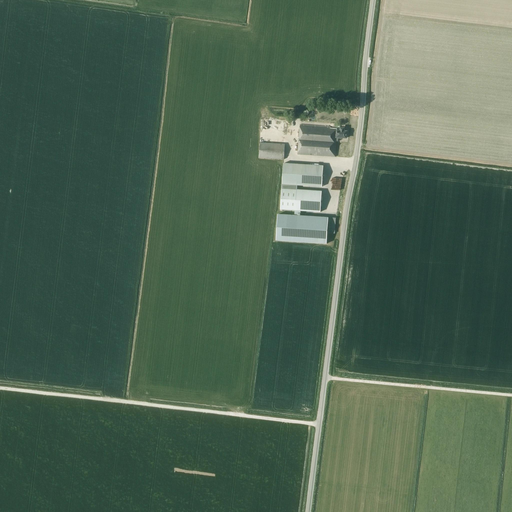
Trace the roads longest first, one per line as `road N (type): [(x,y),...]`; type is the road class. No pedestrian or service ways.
road 1 (tertiary): [(307,511),(373,0)]
road 2 (unknown): [(324,375),(511,394)]
